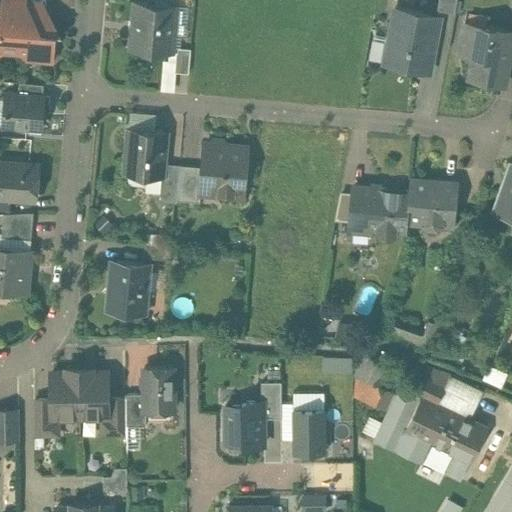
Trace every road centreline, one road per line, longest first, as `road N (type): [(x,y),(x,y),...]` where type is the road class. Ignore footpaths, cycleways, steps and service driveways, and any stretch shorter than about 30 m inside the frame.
road 1 (residential): [(84,96),(511,138)]
road 2 (residential): [(0,365),(43,345),(65,307),(84,96)]
